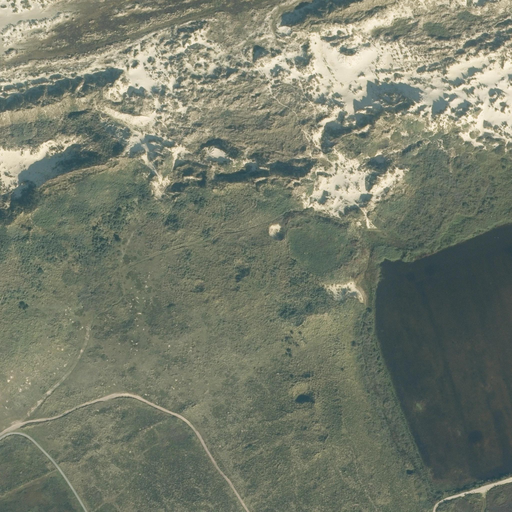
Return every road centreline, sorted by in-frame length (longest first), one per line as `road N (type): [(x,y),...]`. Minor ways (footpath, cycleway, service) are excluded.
road 1 (track): [(20,428),(129,395),(186,419),(249,511)]
road 2 (unknown): [(87,511),(32,438),(14,429),(0,435)]
